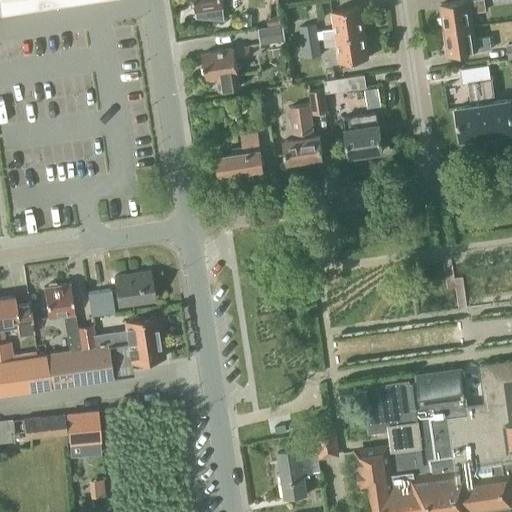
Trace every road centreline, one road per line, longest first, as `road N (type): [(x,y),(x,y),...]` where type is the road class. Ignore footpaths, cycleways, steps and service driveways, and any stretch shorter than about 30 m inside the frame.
road 1 (residential): [(232,511),(188,225)]
road 2 (residential): [(188,225),(430,187)]
road 3 (residential): [(188,225),(154,0)]
road 4 (residential): [(0,257),(188,225)]
road 5 (residential): [(430,187),(400,0)]
